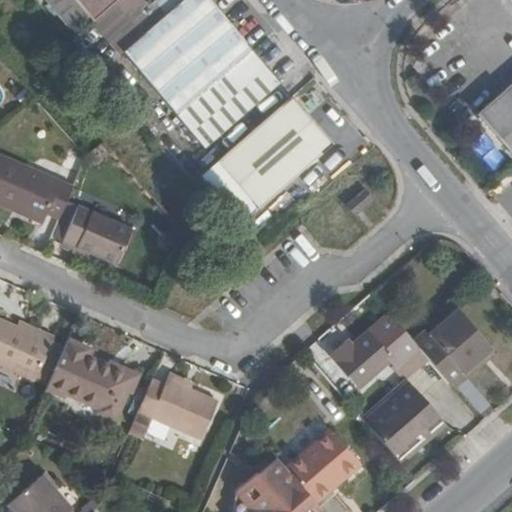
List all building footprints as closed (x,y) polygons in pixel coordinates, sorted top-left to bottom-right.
[(84,7),(87,12),(100,0),(49,0),(67,21),(84,7)] [(209,0),(167,0),(118,43),(197,138),(272,76),(209,0)] [(511,75),(472,110),(511,156),(511,75)] [(284,90),(209,155),(247,199),(249,202),(325,136),(284,90)] [(53,208),(65,179),(0,149),(0,201),(5,203),(8,196),(38,209),(40,203),(53,208)] [(247,199),(209,155),(189,172),(227,216),(247,199)] [(355,186),(339,199),(347,208),(363,195),(355,186)] [(8,196),(5,203),(35,216),(38,209),(8,196)] [(125,222),(87,205),(71,239),(110,256),(125,222)] [(449,300),(420,326),(422,329),(452,303),(449,300)] [(420,326),(407,337),(412,344),(447,385),(461,374),(457,369),(468,359),(486,344),(452,303),(422,329),(420,326)] [(32,326),(35,319),(11,309),(8,315),(32,326)] [(0,312),(0,358),(28,371),(33,360),(46,330),(48,325),(35,319),(32,326),(8,315),(0,312)] [(407,337),(386,312),(363,331),(390,362),(412,344),(407,337)] [(54,334),(46,330),(33,360),(42,363),(54,334)] [(82,342),(61,333),(41,377),(58,384),(95,401),(97,397),(110,402),(118,386),(122,388),(131,369),(102,356),(100,361),(78,351),(82,342)] [(468,359),(457,369),(461,374),(472,365),(468,359)] [(163,366),(160,372),(185,384),(188,378),(163,366)] [(158,378),(145,373),(122,423),(137,430),(146,409),(195,432),(212,396),(185,384),(160,372),(158,378)] [(58,384),(41,377),(37,385),(54,392),(58,384)] [(468,380),(457,390),(479,415),(490,405),(468,380)] [(403,381),(357,420),(387,456),(414,433),(411,431),(431,414),(403,381)] [(110,402),(97,397),(95,401),(92,408),(105,414),(110,402)] [(414,433),(387,456),(393,463),(439,424),(431,414),(411,431),(414,433)] [(319,425),(276,463),(312,504),(325,493),(319,486),(351,458),(323,426),(321,427),(319,425)] [(276,463),(268,453),(247,471),(244,468),(232,478),(233,480),(225,487),(223,511),(318,511),(312,504),(276,463)] [(3,497),(15,511),(73,511),(50,484),(48,486),(34,470),(3,497)]
